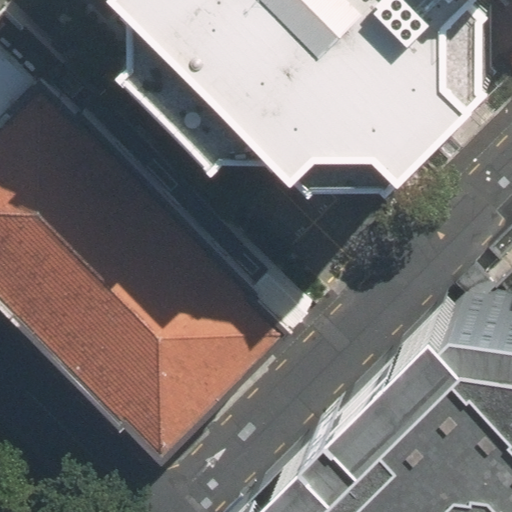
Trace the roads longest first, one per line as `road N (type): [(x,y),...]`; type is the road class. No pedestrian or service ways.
road 1 (residential): [(173,511),(511,167)]
road 2 (residential): [(0,361),(150,511)]
